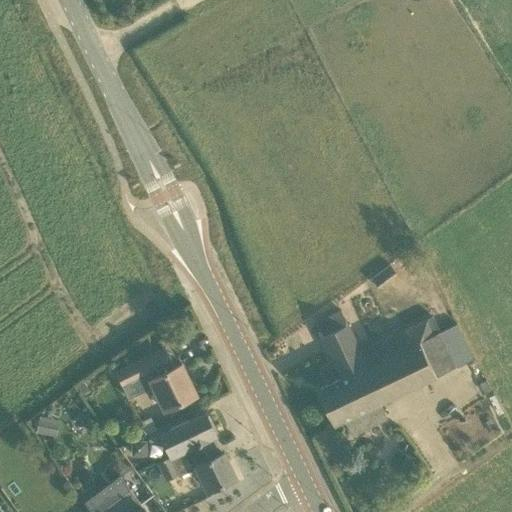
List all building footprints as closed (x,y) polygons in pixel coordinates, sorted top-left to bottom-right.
[(379,403),(457,366),(440,331),(438,332),(431,316),(360,351),(341,310),(315,323),(341,378),(318,389),(335,424),(343,420),(379,403)] [(175,366),(165,347),(116,371),(129,398),(154,386),(165,409),(197,393),(182,363),(175,366)] [(222,452),(214,436),(216,435),(205,412),(160,434),(171,455),(158,461),(167,479),(178,474),(179,476),(197,467),(208,490),(236,476),(224,451),(222,452)] [(147,439),(132,440),(132,454),(148,454),(147,439)] [(147,511),(130,488),(120,474),(84,501),(92,511),(147,511)]
